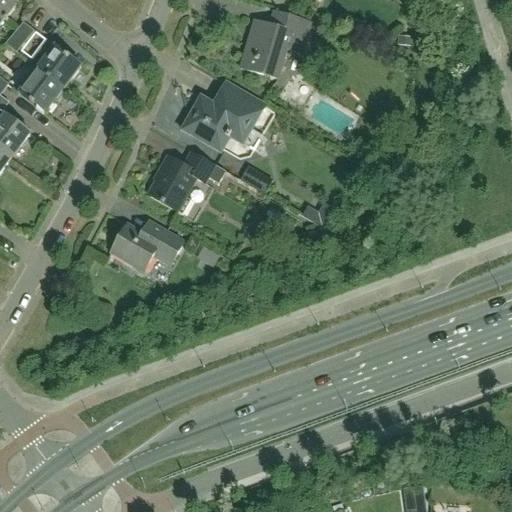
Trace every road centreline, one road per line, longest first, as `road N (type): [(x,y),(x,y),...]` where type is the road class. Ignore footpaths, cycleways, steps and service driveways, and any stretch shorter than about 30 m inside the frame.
road 1 (secondary): [(511,272),(169,396),(52,466)]
road 2 (secondary): [(78,499),(168,451),(511,326)]
road 3 (residential): [(40,262),(138,65)]
